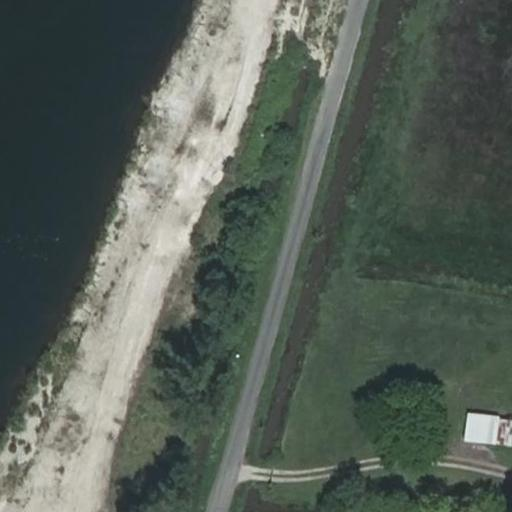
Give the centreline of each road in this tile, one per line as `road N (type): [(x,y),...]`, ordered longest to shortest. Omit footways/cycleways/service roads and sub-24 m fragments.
road 1 (track): [(239,0),(59,511)]
road 2 (unclassified): [(362,0),(220,511)]
